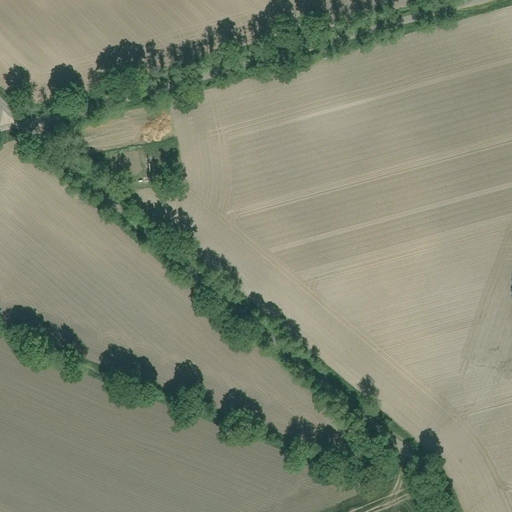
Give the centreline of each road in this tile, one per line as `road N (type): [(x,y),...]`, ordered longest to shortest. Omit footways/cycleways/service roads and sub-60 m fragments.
road 1 (unclassified): [(450,511),(426,468),(24,125)]
road 2 (unclassified): [(24,125),(479,0)]
